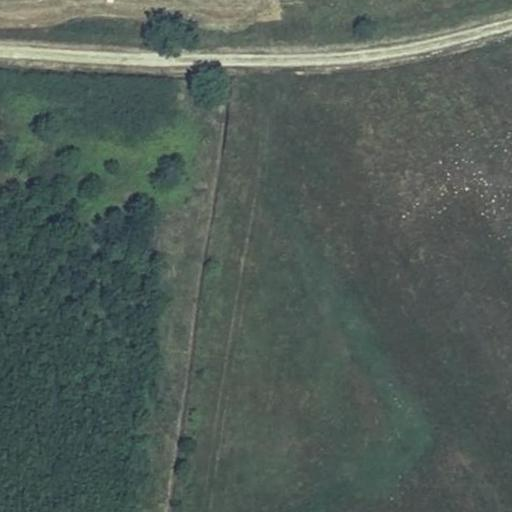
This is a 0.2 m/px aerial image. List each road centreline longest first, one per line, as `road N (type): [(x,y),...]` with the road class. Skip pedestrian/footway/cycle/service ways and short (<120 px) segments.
road 1 (track): [(335,511),(385,466),(392,419),(215,138),(192,90),(191,57)]
road 2 (track): [(511,24),(339,56),(0,51)]
